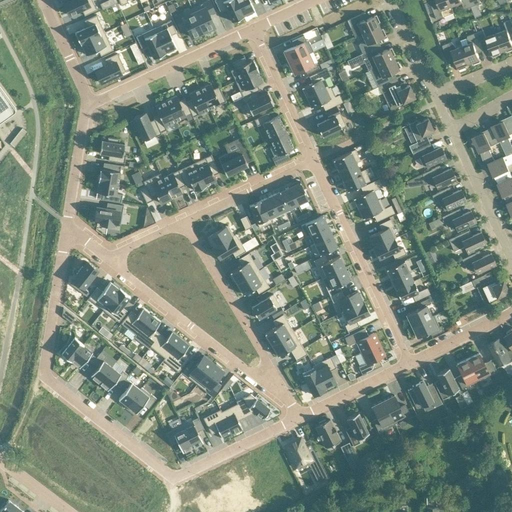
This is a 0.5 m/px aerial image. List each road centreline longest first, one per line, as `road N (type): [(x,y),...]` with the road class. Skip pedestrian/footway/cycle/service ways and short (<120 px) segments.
road 1 (residential): [(173,478),(45,374),(65,232)]
road 2 (residential): [(107,258),(284,392)]
road 3 (residential): [(284,392),(183,222)]
road 4 (residential): [(87,104),(253,28)]
road 5 (residential): [(409,362),(336,206)]
road 6 (residential): [(253,28),(314,160)]
road 7 (residential): [(314,160),(183,222)]
road 8 (residential): [(511,259),(451,130)]
road 9 (residential): [(173,478),(298,418)]
road 10 (residential): [(65,232),(87,104)]
road 11 (residential): [(298,418),(409,362)]
